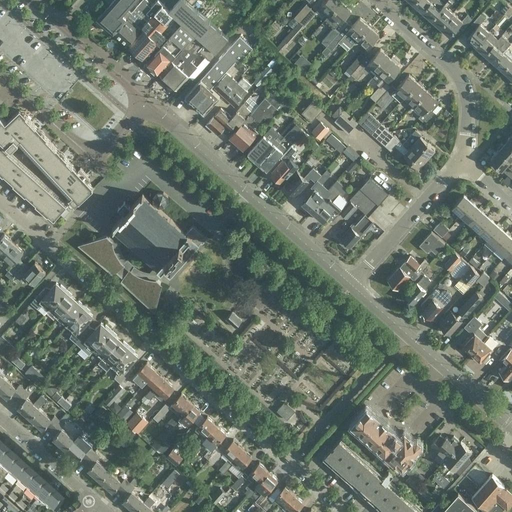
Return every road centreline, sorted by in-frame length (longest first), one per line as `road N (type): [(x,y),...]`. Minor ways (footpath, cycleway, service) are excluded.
road 1 (residential): [(351,511),(0,200)]
road 2 (residential): [(351,283),(142,103)]
road 3 (residential): [(511,427),(351,283)]
road 4 (residential): [(460,161),(459,80),(376,0)]
road 5 (residential): [(12,83),(91,148),(108,142),(142,103)]
road 6 (residential): [(351,283),(460,161)]
road 7 (residential): [(91,501),(0,420)]
